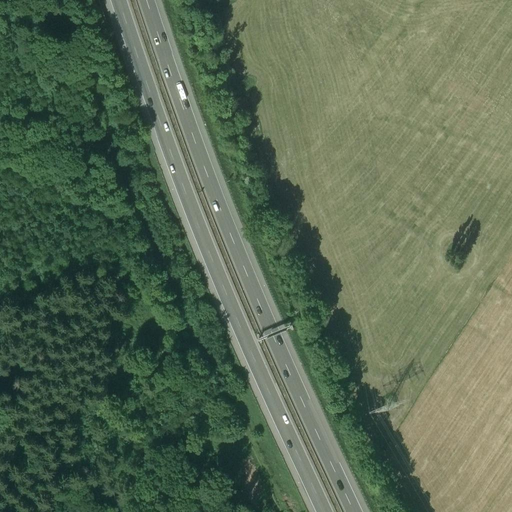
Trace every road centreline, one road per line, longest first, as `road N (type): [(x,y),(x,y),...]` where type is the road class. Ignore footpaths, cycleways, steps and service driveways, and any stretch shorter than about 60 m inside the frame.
road 1 (track): [(290,511),(84,88),(0,50)]
road 2 (motorway): [(119,0),(223,283),(328,511)]
road 3 (motorway): [(353,511),(242,268),(144,0)]
